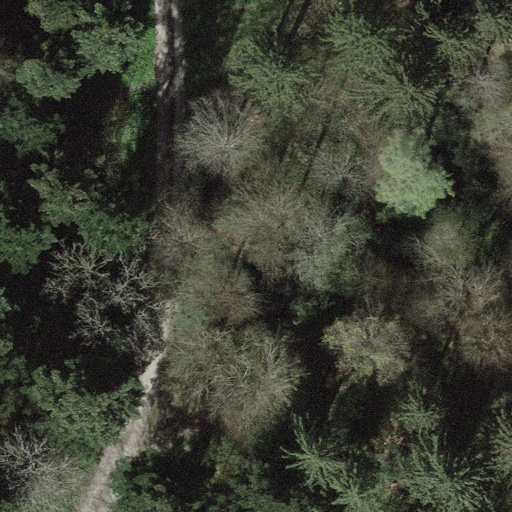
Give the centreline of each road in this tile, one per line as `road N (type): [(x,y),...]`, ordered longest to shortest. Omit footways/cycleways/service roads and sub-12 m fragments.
road 1 (track): [(169,0),(172,161),(159,337),(132,448),(94,511)]
road 2 (track): [(132,448),(511,306)]
